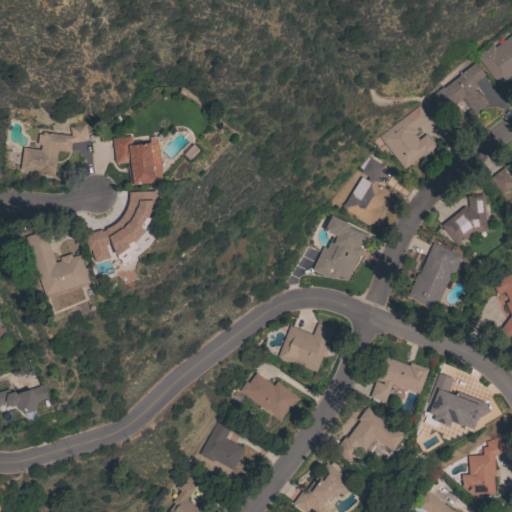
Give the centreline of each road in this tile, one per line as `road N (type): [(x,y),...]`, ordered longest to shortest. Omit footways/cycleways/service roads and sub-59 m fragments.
road 1 (residential): [(247,511),(323,400),(433,192),(511,128)]
road 2 (residential): [(0,463),(105,439),(277,308),(322,301),(368,317)]
road 3 (residential): [(511,395),(475,364),(368,317)]
